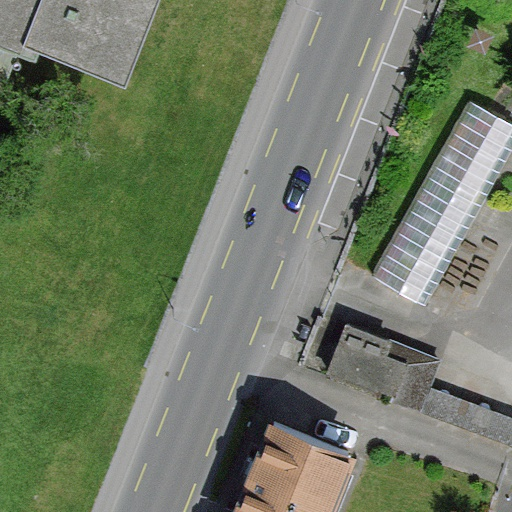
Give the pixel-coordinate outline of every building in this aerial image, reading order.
[(0,0),(0,68),(5,71),(14,45),(36,53),(41,40),(53,0),(0,0)] [(53,0),(41,40),(133,86),(164,0),(53,0)] [(511,142),(511,125),(470,101),(374,268),(423,297),(511,142)] [(347,322),(330,367),(511,434),(511,417),(427,386),(438,356),(347,322)] [(271,417),(231,511),(328,511),(354,451),(271,417)]
